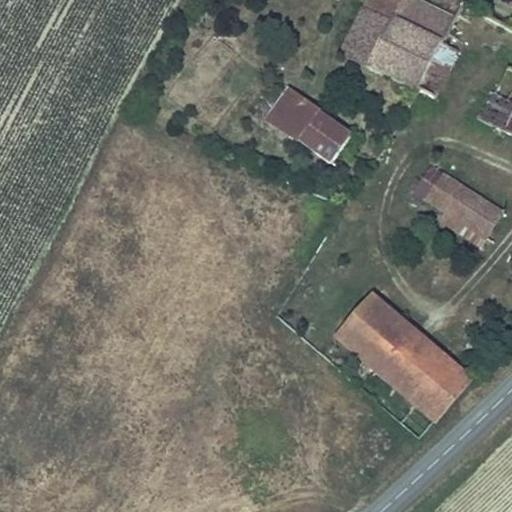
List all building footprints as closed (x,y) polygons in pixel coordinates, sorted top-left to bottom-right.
[(412,0),(367,0),(364,7),(441,45),(453,21),(412,0)] [(364,7),(339,55),(416,92),(421,82),(441,45),(364,7)] [(441,54),(429,88),(442,92),(454,58),(441,54)] [(288,93),(268,120),(330,165),(349,139),(288,93)] [(481,121),(511,138),(511,135),(511,105),(496,97),(481,121)] [(429,171),(414,193),(447,213),(441,221),(478,245),(498,213),(437,174),(436,176),(429,171)] [(376,374),(369,368),(403,327),(371,299),(336,340),(360,361),(351,372),(366,385),(376,374)] [(403,327),(369,368),(376,374),(434,424),(469,384),(403,327)]
